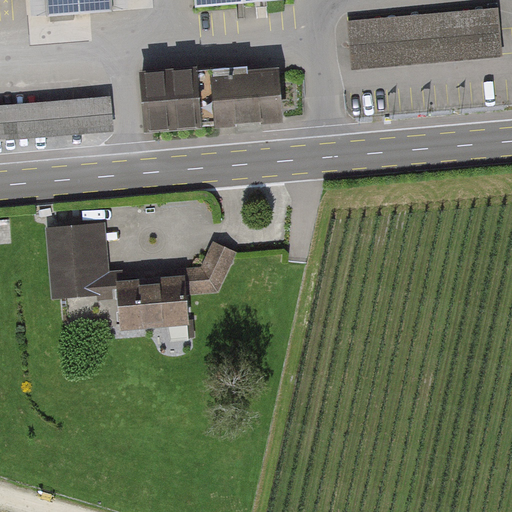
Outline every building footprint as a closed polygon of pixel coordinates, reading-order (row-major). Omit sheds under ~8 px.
[(111,0),(44,0),(46,21),(113,16),(111,0)] [(292,0),(194,0),(195,12),(293,4),(292,0)] [(501,31),(499,10),(350,23),(354,66),(503,52),(501,31)] [(205,71),(144,76),(149,130),(292,116),(287,71),(206,78),(205,71)] [(113,100),(0,108),(0,140),(116,132),(113,100)] [(110,225),(52,228),(56,297),(115,293),(110,225)] [(203,272),(203,275),(170,277),(170,285),(125,288),(127,327),(195,323),(193,293),(221,293),(239,253),(216,242),(203,272)]
